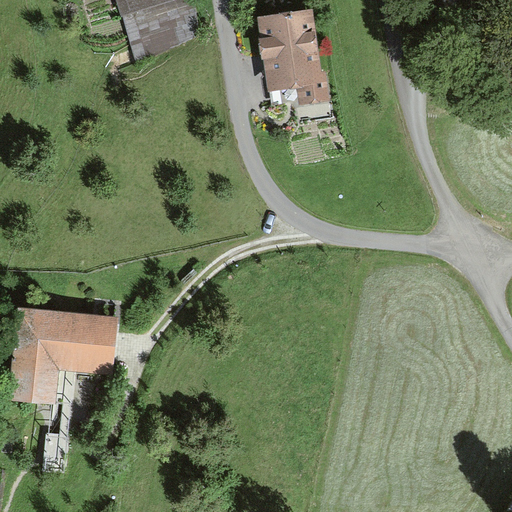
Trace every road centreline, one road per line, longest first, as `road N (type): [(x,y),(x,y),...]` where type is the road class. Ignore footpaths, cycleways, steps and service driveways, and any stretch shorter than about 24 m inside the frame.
road 1 (residential): [(472,249),(321,229),(277,206),(246,163),(214,0)]
road 2 (track): [(415,118),(429,166),(472,249)]
road 3 (track): [(415,118),(424,54),(457,0)]
road 4 (track): [(387,0),(415,118)]
